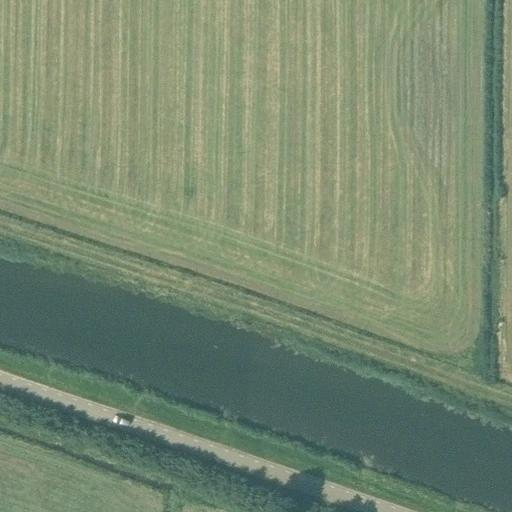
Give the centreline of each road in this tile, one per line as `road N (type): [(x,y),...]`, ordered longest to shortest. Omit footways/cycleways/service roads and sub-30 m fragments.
road 1 (track): [(0,213),(511,400)]
road 2 (tertiary): [(0,385),(391,511)]
